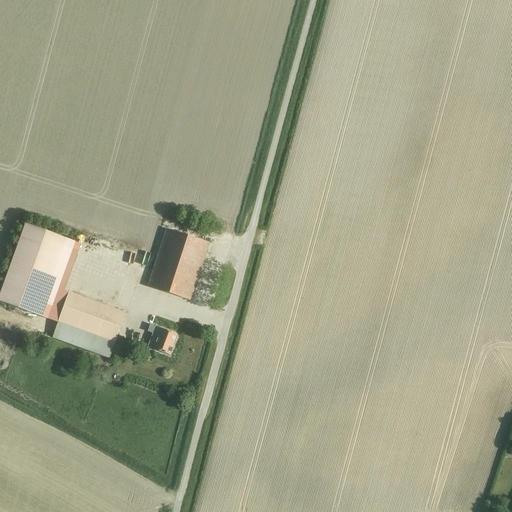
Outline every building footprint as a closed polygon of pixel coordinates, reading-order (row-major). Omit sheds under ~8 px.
[(26,224),(14,258),(54,272),(66,239),(26,224)] [(166,229),(148,287),(190,301),(209,243),(166,229)] [(134,257),(128,273),(144,278),(149,262),(134,257)] [(0,302),(39,316),(54,272),(14,258),(0,296),(0,302)] [(109,358),(115,343),(125,313),(69,293),(52,338),(109,358)] [(153,349),(170,356),(174,346),(173,346),(177,335),(148,324),(147,327),(149,328),(148,332),(153,334),(147,347),(153,349)]
